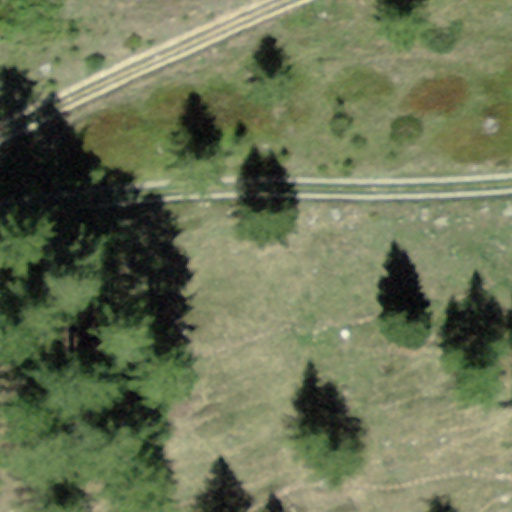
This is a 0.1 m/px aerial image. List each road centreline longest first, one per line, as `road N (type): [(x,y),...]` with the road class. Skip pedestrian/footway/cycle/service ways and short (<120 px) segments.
road 1 (track): [(511,176),(173,179),(0,202)]
road 2 (track): [(0,112),(258,0)]
